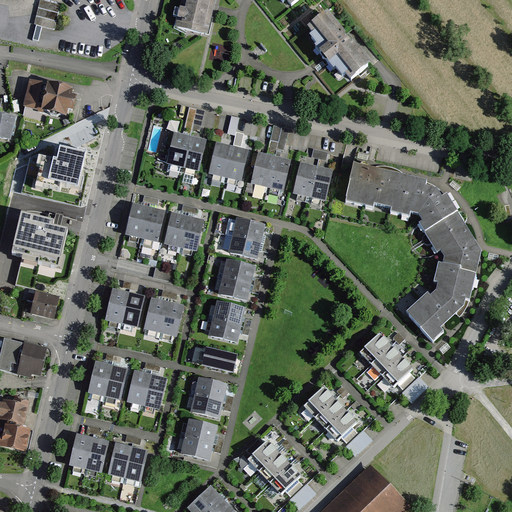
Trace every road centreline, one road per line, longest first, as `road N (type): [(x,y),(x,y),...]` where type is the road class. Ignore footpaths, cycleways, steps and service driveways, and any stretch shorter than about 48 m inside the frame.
road 1 (residential): [(511,167),(132,81)]
road 2 (residential): [(67,340),(132,81)]
road 3 (residential): [(314,511),(454,375)]
road 4 (residential): [(34,489),(67,340)]
road 5 (residential): [(433,511),(454,375)]
road 6 (residential): [(132,81),(0,56)]
road 7 (residential): [(454,375),(511,270)]
